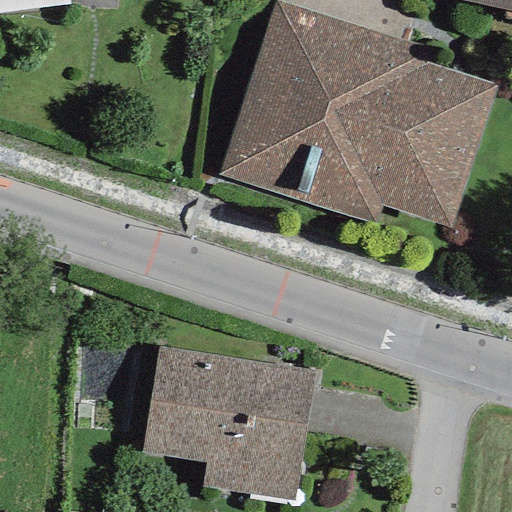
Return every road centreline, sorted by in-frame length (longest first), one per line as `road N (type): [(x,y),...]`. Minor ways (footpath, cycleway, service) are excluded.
road 1 (residential): [(0,217),(453,367)]
road 2 (residential): [(453,367),(432,511)]
